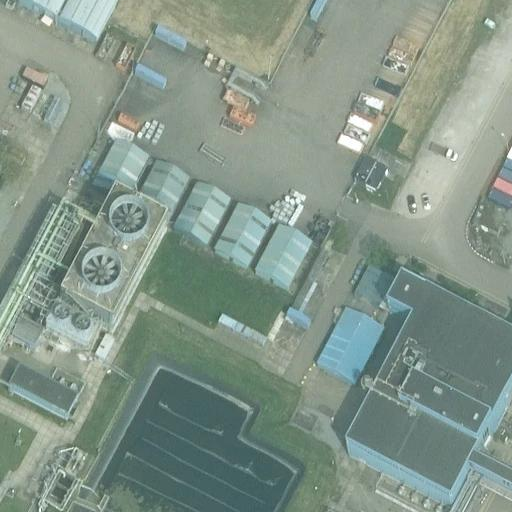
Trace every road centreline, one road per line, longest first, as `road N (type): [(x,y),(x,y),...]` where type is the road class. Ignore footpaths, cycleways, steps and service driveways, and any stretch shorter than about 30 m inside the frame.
road 1 (unknown): [(79,69),(260,150)]
road 2 (unknown): [(434,243),(260,150)]
road 3 (unknown): [(260,150),(348,0)]
